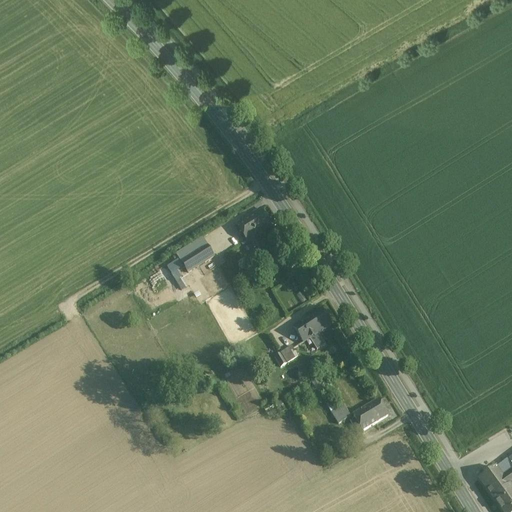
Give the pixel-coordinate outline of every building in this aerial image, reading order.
[(261,210),(236,225),(254,254),(260,250),(262,254),(266,252),(267,245),(265,242),(265,241),(261,243),(257,237),(272,228),(261,210)] [(207,246),(197,252),(205,264),(214,258),(207,246)] [(197,252),(181,262),(188,274),(205,264),(197,252)] [(321,310),(294,328),(303,344),(310,340),(317,351),(325,346),(318,334),(331,326),(321,310)] [(291,347),(281,354),(287,364),(298,357),(291,347)] [(281,354),(275,358),(281,368),(287,364),(281,354)] [(324,390),(316,377),(310,380),(318,394),(319,394),(319,393),(324,390)] [(332,403),(324,390),(319,393),(319,394),(326,406),(332,403)] [(379,400),(353,416),(362,432),(389,417),(379,400)] [(281,402),(265,411),(271,420),(286,411),(281,402)] [(337,410),(332,403),(326,406),(331,413),(337,410)] [(337,410),(331,413),(338,425),(351,418),(343,406),(337,410)] [(511,471),(503,478),(496,468),(480,480),(479,480),(492,498),(502,511),(511,511),(511,490),(509,487),(511,484),(511,471)]
